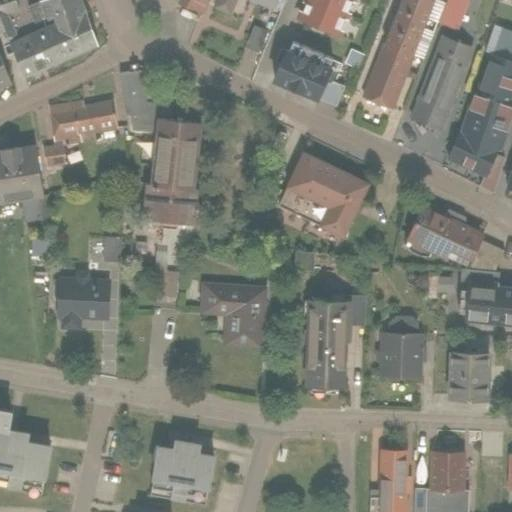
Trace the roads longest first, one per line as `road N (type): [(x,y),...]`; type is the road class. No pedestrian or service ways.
road 1 (residential): [(0,372),(267,421),(511,424)]
road 2 (residential): [(511,217),(135,37)]
road 3 (residential): [(135,37),(93,70),(0,117)]
